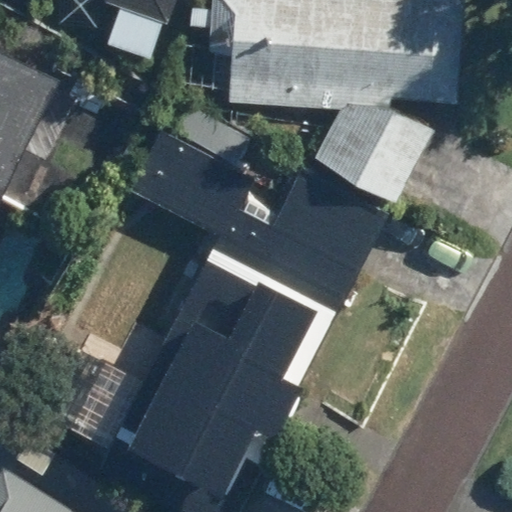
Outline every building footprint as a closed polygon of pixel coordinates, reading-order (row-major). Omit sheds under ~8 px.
[(115,0),(106,30),(158,47),(173,0),(115,0)] [(197,0),(197,19),(216,20),(215,47),(237,48),(235,93),(345,97),(321,147),(407,187),(442,114),(398,93),(398,88),(467,90),(470,0),(197,0)] [(0,202),(63,74),(0,42),(0,202)] [(137,182),(222,223),(109,453),(223,509),(268,416),(286,424),(313,368),(299,361),(328,301),(344,309),(394,205),(307,163),(285,209),(250,193),(261,170),(241,161),(256,131),(205,106),(193,132),(167,119),(137,182)] [(90,511),(0,455),(0,511),(90,511)]
